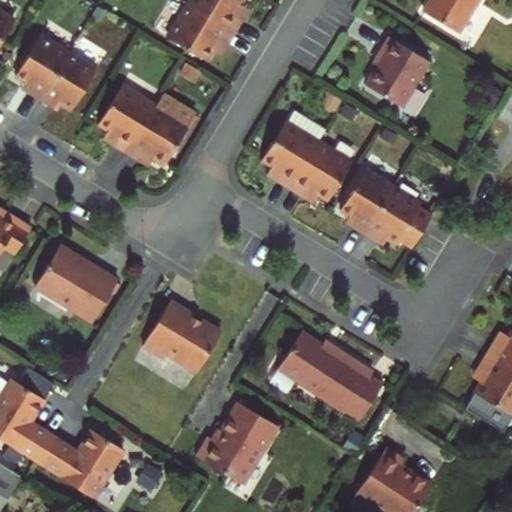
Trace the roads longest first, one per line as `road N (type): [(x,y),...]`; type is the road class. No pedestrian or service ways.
road 1 (residential): [(433,326),(201,185)]
road 2 (residential): [(201,185),(169,239),(0,138)]
road 3 (residential): [(309,0),(201,185)]
